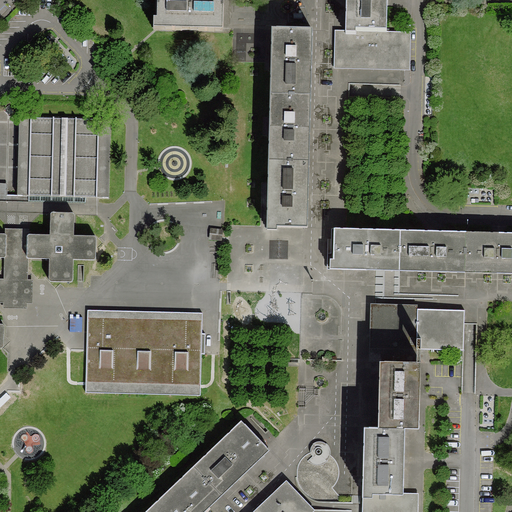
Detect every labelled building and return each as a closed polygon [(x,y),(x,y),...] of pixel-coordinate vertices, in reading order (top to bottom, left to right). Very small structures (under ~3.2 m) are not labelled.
[(157,0),(157,35),(223,36),(228,30),(229,0),(157,0)] [(353,0),(353,33),(390,33),(390,0),(353,0)] [(319,32),(278,31),(272,71),(274,182),(272,234),(283,234),(283,230),(314,231),(319,32)] [(390,33),(353,33),(341,33),(341,71),(407,72),(408,71),(411,72),(411,34),(409,34),(390,33)] [(20,119),(18,196),(109,198),(110,121),(20,119)] [(0,211),(18,212),(18,196),(8,196),(9,185),(0,184),(0,211)] [(76,217),(52,217),(52,239),(29,239),(29,262),(52,262),(51,286),(75,286),(75,263),(98,263),(98,240),(75,239),(76,217)] [(511,231),(430,229),(352,227),(339,227),(339,258),(335,258),(335,269),(511,273),(511,231)] [(0,303),(5,303),(5,309),(7,309),(27,309),(27,305),(33,305),(33,285),(33,281),(29,281),(29,262),(29,239),(29,231),(6,230),(6,235),(5,258),(5,280),(0,279),(0,303)] [(423,306),(381,304),(379,361),(388,361),(387,424),(370,424),(368,502),(365,511),(417,511),(418,493),(404,493),(406,427),(419,428),(421,349),(428,349),(463,350),(469,324),(469,311),(423,309),(423,306)] [(202,313),(88,310),(87,351),(86,392),(201,396),(201,354),(202,313)] [(206,511),(275,449),(248,421),(148,511),(206,511)] [(311,511),(315,509),(291,480),(256,511),(311,511)]
